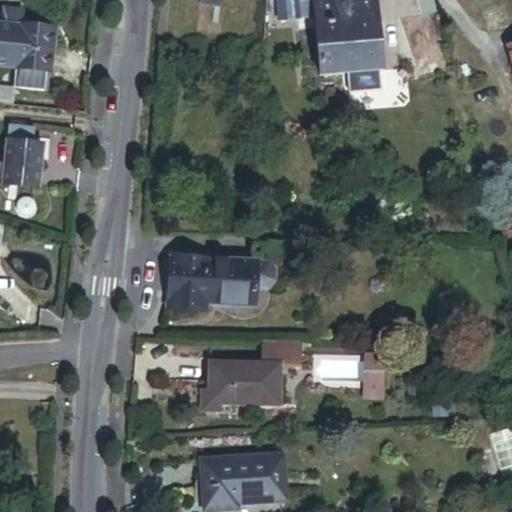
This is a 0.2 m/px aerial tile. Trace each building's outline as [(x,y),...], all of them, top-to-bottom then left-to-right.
[(309,0),(316,68),(378,64),(373,0),(309,0)] [(35,6),(16,3),(11,30),(2,28),(0,42),(0,80),(24,84),(25,74),(9,72),(12,53),(27,56),(33,18),(35,6)] [(65,23),(33,18),(27,56),(28,56),(25,74),(56,79),(65,23)] [(42,183),(48,141),(38,140),(42,118),(19,115),(9,178),(42,183)] [(257,298),(257,280),(258,256),(171,254),(170,304),(208,305),(208,297),(257,298)] [(269,281),(276,274),(276,264),(270,256),(258,256),(257,280),(269,281)] [(282,360),(302,360),(303,343),(263,342),(263,360),(210,359),(209,385),(200,385),(200,405),(216,405),(216,398),(281,399),(282,360)] [(369,393),(386,393),(385,350),(369,350),(369,393)] [(511,430),(496,436),(509,481),(511,479),(511,430)] [(239,498),(285,496),(284,456),(206,459),(208,504),(239,503),(239,498)]
